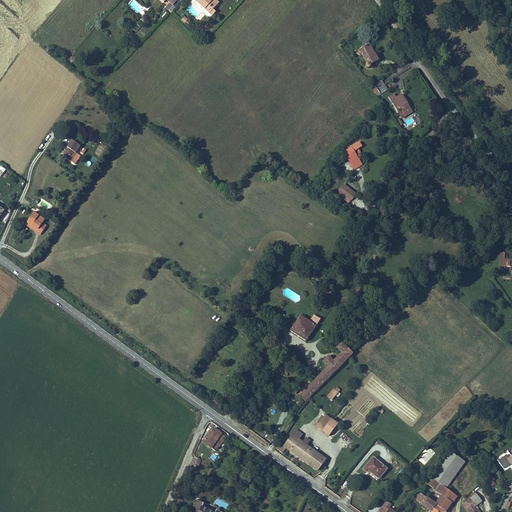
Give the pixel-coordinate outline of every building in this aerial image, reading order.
[(219,2),(216,0),(194,0),(212,16),(216,11),(213,9),(219,2)] [(389,66),(382,53),(379,53),(379,51),(378,51),(377,51),(376,51),(375,51),(375,52),(375,53),(371,55),(378,69),(377,69),(377,70),(377,71),(378,72),(379,73),(380,73),(381,72),(381,71),(382,70),(389,66)] [(384,97),(394,88),(392,86),(381,92),(384,97)] [(395,90),(394,88),(384,97),(385,98),(395,90)] [(395,90),(385,98),(387,102),(398,94),(395,90)] [(399,104),(411,124),(421,118),(411,102),(405,105),(402,101),(399,104)] [(81,145),(72,139),(67,147),(69,148),(76,153),(81,145)] [(80,156),(69,148),(63,156),(75,164),(80,156)] [(356,160),(362,171),(364,170),(365,172),(366,172),(368,171),(364,164),(368,161),(365,156),(370,152),(367,148),(351,158),(353,162),(356,160)] [(362,171),(356,160),(353,162),(361,174),(365,172),(364,170),(362,171)] [(17,179),(12,176),(8,182),(12,185),(17,179)] [(364,198),(352,189),(345,198),(357,207),(364,198)] [(53,226),(43,220),(35,231),(50,241),(55,234),(50,230),(53,226)] [(310,341),(323,318),(316,314),(312,321),(302,315),(293,330),(310,341)] [(292,327),(287,324),(285,327),(283,331),(288,334),(291,329),(292,327)] [(314,399),(358,354),(346,344),(341,350),(345,353),(338,360),(334,357),(328,363),(332,366),(307,392),(314,399)] [(342,394),(339,389),(331,396),(334,400),(342,394)] [(327,414),(322,422),(336,432),(341,425),(327,414)] [(336,432),(322,422),(318,427),(332,437),(336,432)] [(226,434),(214,425),(205,437),(216,446),(226,434)] [(311,464),(320,452),(309,444),(312,440),(308,437),(305,441),(302,438),(299,436),(301,432),(299,431),(292,440),(290,438),(281,449),(287,454),(291,449),(311,464)] [(509,464),(511,467),(511,446),(508,450),(511,455),(508,457),(506,454),(498,460),(503,468),(509,464)] [(427,463),(434,452),(428,449),(421,460),(427,463)] [(203,456),(197,452),(193,460),(200,463),(203,456)] [(330,460),(320,452),(311,464),(321,471),(330,460)] [(460,458),(455,455),(444,472),(439,480),(441,481),(440,483),(450,489),(451,490),(463,473),(469,464),(460,458)] [(392,471),(377,459),(367,471),(372,475),(373,473),(383,481),(392,471)] [(497,484),(492,476),(486,479),(492,487),(497,484)] [(440,483),(438,481),(433,486),(438,489),(446,495),(450,489),(440,483)] [(443,500),(439,505),(441,506),(449,511),(452,511),(462,498),(451,490),(450,489),(446,495),(443,500)] [(430,498),(434,493),(430,491),(421,503),(433,511),(436,511),(441,506),(439,505),(436,502),(430,498)] [(434,494),(434,493),(430,498),(436,502),(439,497),(434,494)] [(183,498),(176,494),(173,502),(179,505),(183,498)] [(483,511),(475,501),(471,504),(477,511),(483,511)] [(198,511),(222,511),(221,511),(215,511),(209,508),(210,506),(204,502),(198,511)] [(391,505),(388,503),(381,511),(394,511),(388,508),(391,505)]
